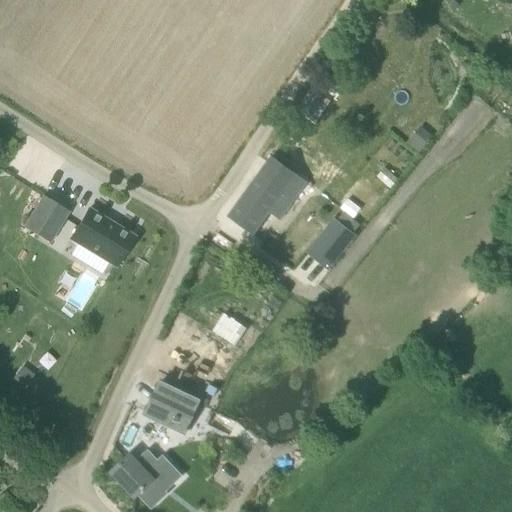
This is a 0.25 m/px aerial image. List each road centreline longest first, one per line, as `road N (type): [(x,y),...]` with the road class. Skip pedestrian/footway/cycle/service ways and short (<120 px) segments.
road 1 (unclassified): [(70,490),(86,473),(197,226)]
road 2 (unclassified): [(197,226),(354,0)]
road 3 (unclassified): [(197,226),(0,112)]
